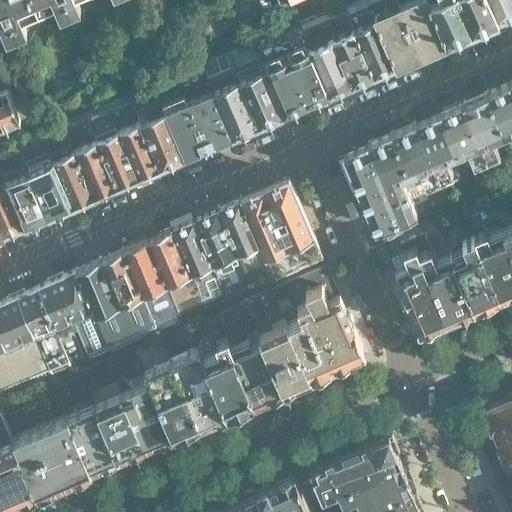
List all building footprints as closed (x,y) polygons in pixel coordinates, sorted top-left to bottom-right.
[(19,40),(0,0),(0,27),(8,45),(19,40)] [(37,8),(34,0),(0,0),(19,40),(20,43),(23,42),(18,30),(26,27),(21,15),(37,8)] [(74,21),(64,0),(34,0),(37,8),(54,1),(61,17),(67,15),(70,22),(74,21)] [(64,0),(74,21),(77,19),(72,7),(80,4),(78,0),(64,0)] [(190,45),(268,10),(263,0),(218,0),(178,17),(190,45)] [(395,62),(375,16),(368,0),(343,0),(342,1),(373,72),(395,63),(395,62)] [(421,51),(399,0),(368,0),(375,16),(395,62),(421,51)] [(446,40),(428,0),(399,0),(421,51),(423,50),(446,40)] [(471,30),(457,0),(428,0),(446,40),(469,30),(470,30),(471,30)] [(497,18),(489,0),(457,0),(471,30),(497,18)] [(511,11),(511,0),(489,0),(497,18),(511,11)] [(373,72),(342,1),(320,10),(331,35),(351,82),(373,72)] [(308,45),(298,22),(297,19),(252,39),(263,65),(283,111),(329,92),(308,45)] [(351,82),(331,35),(308,45),(329,92),(351,82)] [(257,122),(237,76),(226,49),(200,61),(207,75),(231,133),(257,122)] [(231,133),(207,75),(200,61),(176,71),(188,99),(207,143),(231,133)] [(283,111),(263,65),(237,76),(257,122),(283,111)] [(207,143),(188,99),(176,71),(153,81),(158,93),(164,109),(184,153),(185,153),(185,152),(197,146),(198,147),(207,143)] [(511,84),(510,79),(486,89),(503,128),(511,148),(511,84)] [(17,111),(6,85),(0,87),(0,127),(21,119),(20,117),(23,116),(24,118),(47,109),(43,99),(17,111)] [(76,96),(72,89),(57,96),(60,103),(76,96)] [(503,128),(486,89),(484,90),(485,91),(480,93),(470,97),(470,98),(465,100),(465,99),(463,100),(487,154),(500,149),(493,133),(503,128)] [(159,164),(134,103),(129,91),(107,101),(118,128),(138,173),(147,169),(146,169),(157,164),(157,165),(159,164)] [(184,153),(164,109),(158,93),(134,103),(159,164),(184,153)] [(487,154),(463,100),(440,110),(471,181),(494,171),(487,154)] [(473,186),(440,110),(439,109),(422,117),(416,120),(450,196),(473,186)] [(115,183),(84,110),(62,120),(67,130),(72,141),(94,192),(115,183)] [(450,196),(416,120),(416,119),(414,120),(401,126),(393,129),(390,130),(390,131),(370,140),(369,139),(367,140),(368,140),(401,216),(450,196)] [(94,192),(72,141),(67,130),(62,120),(16,139),(16,140),(19,146),(47,212),(94,192)] [(138,173),(118,128),(96,137),(115,183),(138,173)] [(47,212),(19,146),(16,140),(0,147),(0,167),(4,177),(23,222),(47,212)] [(401,216),(368,140),(366,141),(366,142),(362,144),(361,143),(351,147),(351,148),(346,150),(346,149),(343,150),(344,153),(335,157),(350,192),(360,188),(361,191),(361,190),(362,191),(362,192),(366,201),(366,202),(368,206),(367,207),(369,211),(370,211),(370,212),(374,222),(375,223),(376,224),(375,224),(376,226),(401,216)] [(4,177),(0,167),(0,226),(2,231),(23,222),(4,177)] [(314,233),(288,174),(240,195),(276,276),(323,255),(313,233),(314,233)] [(276,276),(240,195),(217,205),(252,286),(276,276)] [(252,286),(217,205),(194,215),(214,261),(229,297),(252,286)] [(229,297),(214,261),(194,215),(171,225),(191,271),(196,284),(207,307),(229,297)] [(511,224),(502,229),(511,250),(511,224)] [(191,271),(171,225),(147,235),(167,282),(191,271)] [(511,289),(511,250),(502,229),(489,235),(487,230),(475,236),(500,294),(511,289)] [(167,282),(147,235),(123,246),(144,292),(167,282)] [(500,294),(475,236),(462,241),(464,246),(450,252),(451,253),(474,306),(500,294)] [(447,318),(418,251),(420,250),(417,243),(404,249),(410,262),(394,269),(420,329),(447,318)] [(144,292),(123,246),(98,257),(99,257),(119,303),(144,292)] [(474,306),(451,253),(436,259),(430,246),(420,250),(418,251),(447,318),(474,306)] [(99,257),(98,257),(77,266),(75,266),(75,267),(93,308),(99,321),(123,311),(119,303),(99,257)] [(364,349),(338,292),(326,261),(243,297),(261,337),(283,388),(357,356),(355,353),(364,349)] [(93,308),(75,267),(56,275),(73,316),(93,308)] [(90,355),(56,275),(37,283),(55,324),(71,363),(90,355)] [(55,324),(37,283),(17,292),(35,333),(55,324)] [(207,307),(196,284),(173,294),(183,317),(207,307)] [(52,371),(35,333),(17,292),(0,299),(0,357),(13,388),(52,371)] [(255,400),(230,344),(226,336),(215,340),(218,347),(203,354),(227,412),(255,400)] [(283,388),(261,337),(251,341),(249,336),(230,344),(255,400),(283,388)] [(227,412),(203,354),(199,346),(172,357),(201,424),(227,412)] [(0,394),(14,389),(13,388),(0,357),(0,394)] [(201,424),(172,357),(145,369),(146,372),(149,379),(173,435),(201,424)] [(173,435),(149,379),(146,372),(129,379),(132,386),(122,391),(146,447),(173,435)] [(146,447),(122,391),(95,402),(119,458),(146,447)] [(511,391),(511,392),(510,392),(508,393),(507,394),(505,395),(504,398),(502,398),(502,399),(484,406),(482,407),(506,463),(508,462),(508,461),(511,459),(511,391)] [(119,458),(95,402),(67,414),(91,470),(119,458)] [(91,470),(67,414),(13,437),(37,493),(91,470)] [(0,509),(37,493),(13,437),(8,426),(0,429),(0,509)] [(338,486),(401,460),(388,430),(308,464),(294,471),(304,496),(316,491),(318,487),(321,495),(339,488),(338,486)] [(352,510),(412,485),(401,460),(338,486),(339,488),(349,511),(352,510)] [(311,511),(306,500),(304,496),(294,471),(239,494),(246,511),(311,511)] [(420,511),(423,511),(412,485),(352,510),(353,511),(420,511)] [(246,511),(239,494),(212,505),(214,511),(246,511)]
